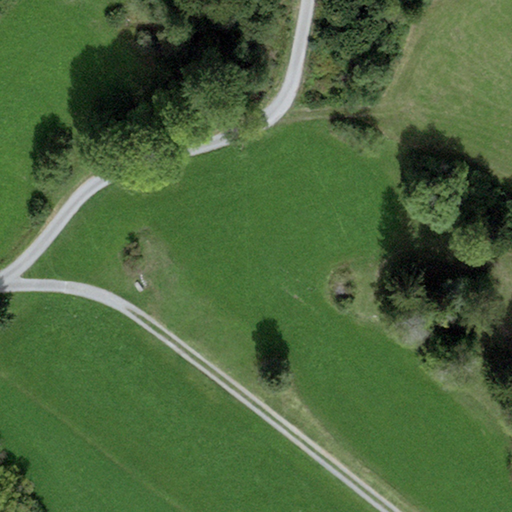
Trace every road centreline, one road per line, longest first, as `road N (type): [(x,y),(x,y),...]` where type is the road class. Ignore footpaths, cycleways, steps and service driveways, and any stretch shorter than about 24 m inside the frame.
road 1 (track): [(0,286),(55,285),(108,298),(385,511)]
road 2 (track): [(0,279),(90,186),(258,122),(282,101),(307,0)]
